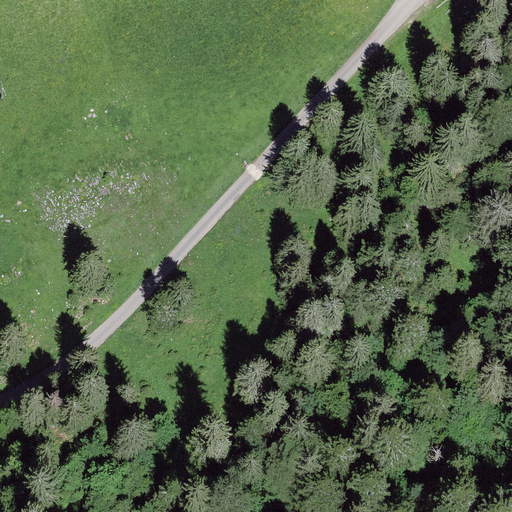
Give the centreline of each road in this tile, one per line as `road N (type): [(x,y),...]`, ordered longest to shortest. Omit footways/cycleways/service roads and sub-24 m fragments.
road 1 (track): [(411,0),(125,312),(63,367),(0,404)]
road 2 (track): [(266,511),(63,367)]
